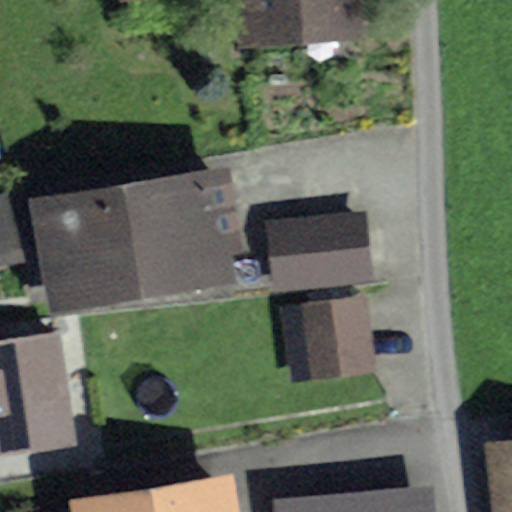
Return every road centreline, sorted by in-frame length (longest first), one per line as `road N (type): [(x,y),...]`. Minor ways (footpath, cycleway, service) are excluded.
road 1 (unclassified): [(414,0),(471,511)]
road 2 (track): [(69,457),(453,399)]
